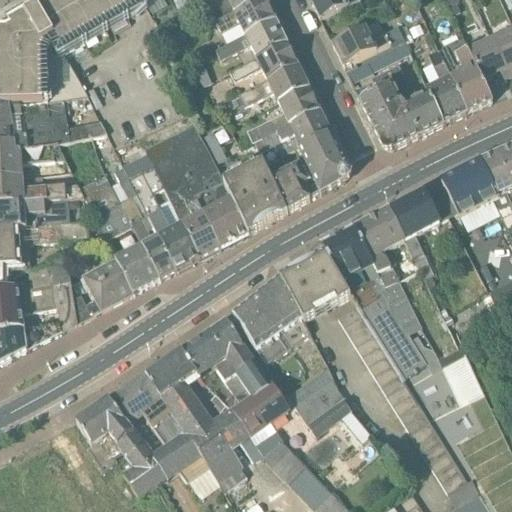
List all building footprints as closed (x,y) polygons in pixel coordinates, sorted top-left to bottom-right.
[(65,106),(90,103),(61,55),(146,8),(141,0),(56,0),(43,8),(41,4),(34,8),(38,16),(26,22),(30,30),(20,35),(0,35),(0,112),(64,104),(65,106)] [(141,0),(146,8),(155,4),(159,0),(141,0)] [(179,0),(185,10),(197,5),(197,4),(194,0),(179,0)] [(204,0),(197,4),(197,5),(200,10),(216,1),(214,0),(204,0)] [(263,0),(225,0),(227,1),(218,6),(225,22),(264,1),(263,0)] [(308,0),(320,24),(361,3),(359,0),(308,0)] [(458,0),(445,0),(450,9),(460,4),(458,0)] [(240,30),(245,39),(245,40),(276,24),(264,1),(225,22),(216,26),(222,38),(240,30)] [(200,10),(197,5),(185,10),(177,14),(180,21),(182,24),(202,15),(200,10)] [(458,8),(451,11),(454,19),(461,16),(458,8)] [(180,21),(177,14),(168,18),(171,25),(180,21)] [(252,50),(256,62),(287,47),(276,24),(245,40),(245,39),(216,53),(221,64),(252,50)] [(384,37),(379,26),(333,49),(344,73),(399,46),(393,32),(384,37)] [(423,37),(419,27),(410,31),(414,41),(423,37)] [(511,32),(491,42),(510,81),(511,80),(511,32)] [(164,42),(172,38),(169,33),(162,37),(164,42)] [(450,82),(467,119),(493,107),(462,42),(443,51),(456,79),(450,82)] [(499,86),(510,81),(491,42),(468,53),(483,85),(495,79),(499,86)] [(262,73),(268,85),(298,70),(287,47),(256,62),(231,75),(236,85),(262,73)] [(444,130),(467,119),(450,82),(439,57),(430,61),(441,86),(427,92),(431,101),(444,130)] [(199,59),(190,64),(204,91),(213,87),(199,59)] [(279,108),(309,93),(298,70),(268,85),(268,86),(239,99),(245,111),(274,98),(279,108)] [(356,95),(360,105),(383,151),(384,151),(393,155),(444,130),(431,101),(407,112),(406,109),(402,106),(413,101),(399,70),(372,83),(374,87),(356,95)] [(263,144),(320,116),(309,93),(279,108),(284,118),(248,135),(253,147),(262,143),(263,144)] [(231,105),(233,110),(234,110),(241,106),(239,101),(231,105)] [(65,106),(64,104),(0,112),(0,155),(58,149),(59,150),(71,148),(108,138),(101,126),(69,132),(65,106)] [(190,121),(198,117),(194,109),(185,113),(190,121)] [(282,161),(289,158),(299,153),(331,138),(320,116),(263,144),(268,154),(276,150),(282,161)] [(195,129),(193,130),(145,154),(147,158),(123,169),(124,171),(122,172),(127,183),(151,171),(162,193),(168,205),(174,216),(188,209),(188,210),(196,207),(220,255),(249,240),(222,188),(225,186),(195,129)] [(213,135),(202,141),(216,168),(227,163),(213,135)] [(306,168),(321,199),(343,186),(344,186),(345,186),(346,185),(349,175),(349,174),(349,173),(348,172),(331,138),(299,153),(306,168)] [(0,183),(25,183),(24,169),(67,165),(59,150),(58,149),(0,155),(0,183)] [(511,152),(499,158),(511,188),(511,152)] [(289,176),(296,173),(289,158),(282,161),(289,175),(289,176)] [(511,188),(499,158),(498,158),(480,166),(499,203),(507,218),(511,216),(511,188)] [(503,220),(507,218),(499,203),(480,166),(480,165),(441,185),(461,223),(496,205),(503,220)] [(264,168),(225,186),(222,188),(249,240),(291,216),(272,182),(264,168)] [(272,182),(291,216),(321,199),(306,168),(296,173),(289,176),(289,175),(272,182)] [(127,183),(176,278),(199,266),(189,247),(192,245),(183,228),(180,229),(174,216),(168,205),(159,210),(153,198),(162,193),(151,171),(127,183)] [(160,286),(176,278),(127,183),(122,172),(115,176),(120,185),(111,190),(110,190),(160,286)] [(117,266),(116,266),(133,300),(160,286),(110,190),(111,190),(105,179),(80,192),(79,190),(77,190),(84,203),(86,203),(117,266)] [(0,208),(61,205),(84,203),(77,190),(35,193),(35,189),(43,189),(43,182),(25,183),(0,183),(0,208)] [(416,243),(442,230),(424,196),(388,215),(405,248),(406,248),(414,264),(424,259),(416,243)] [(0,208),(0,232),(19,231),(47,229),(47,222),(40,222),(40,219),(46,219),(62,218),(61,205),(0,208)] [(199,266),(220,255),(196,207),(188,210),(188,209),(174,216),(180,229),(183,228),(192,245),(189,247),(199,266)] [(385,259),(405,248),(388,215),(354,233),(385,294),(399,285),(385,259)] [(89,244),(88,227),(88,226),(47,229),(19,231),(0,232),(0,295),(4,294),(4,273),(22,272),(21,250),(89,244)] [(423,333),(399,285),(385,294),(354,233),(321,251),(343,287),(352,302),(354,302),(358,310),(364,320),(370,330),(376,339),(383,349),(389,359),(395,369),(401,378),(405,385),(428,368),(410,340),(423,333)] [(311,323),(352,302),(343,287),(321,251),(324,258),(289,278),(280,283),(290,301),(305,326),(311,323)] [(61,327),(63,337),(78,329),(74,303),(67,260),(28,275),(31,290),(5,294),(4,294),(0,295),(0,337),(25,333),(23,319),(59,313),(61,327)] [(116,266),(84,282),(102,316),(133,300),(116,266)] [(312,339),(305,326),(290,301),(280,283),(234,320),(233,321),(266,370),(312,339)] [(511,327),(511,287),(489,298),(505,331),(511,327)] [(74,303),(78,329),(92,322),(81,300),(74,303)] [(345,332),(364,320),(358,310),(339,323),(345,332)] [(448,320),(445,312),(439,315),(443,322),(448,320)] [(450,319),(444,323),(447,330),(454,326),(450,319)] [(351,342),(370,330),(364,320),(345,332),(351,342)] [(215,375),(233,400),(242,413),(272,392),(226,326),(181,357),(196,379),(200,384),(215,375)] [(25,333),(0,337),(0,370),(63,337),(61,327),(25,333)] [(357,352),(376,339),(370,330),(351,342),(357,352)] [(363,361),(383,349),(376,339),(357,352),(363,361)] [(369,371),(389,359),(383,349),(363,361),(369,371)] [(190,383),(196,379),(181,357),(175,361),(146,380),(207,471),(217,487),(218,486),(226,499),(249,483),(244,476),(246,475),(234,456),(237,454),(242,451),(254,469),(264,463),(263,462),(264,461),(256,450),(252,444),(251,444),(233,419),(232,417),(231,416),(217,425),(211,429),(183,388),(190,383)] [(375,381),(395,369),(389,359),(369,371),(375,381)] [(381,391),(401,378),(395,369),(375,381),(381,391)] [(329,372),(288,401),(295,411),(307,402),(334,383),(329,372)] [(387,400),(407,388),(405,385),(401,378),(381,391),(387,400)] [(150,460),(169,486),(181,478),(189,489),(190,488),(198,499),(217,487),(207,471),(146,380),(109,406),(109,405),(150,460)] [(320,421),(344,404),(334,383),(307,402),(295,411),(301,420),(313,412),(320,421)] [(393,410),(413,398),(407,388),(387,400),(393,410)] [(233,419),(251,444),(252,444),(289,418),(272,392),(242,413),(233,419)] [(399,420),(419,407),(413,398),(393,410),(399,420)] [(223,407),(221,405),(215,399),(210,405),(221,416),(226,410),(223,407)] [(342,425),(353,417),(344,404),(320,421),(308,430),(317,443),(342,425)] [(122,459),(133,472),(150,460),(109,405),(77,427),(77,428),(92,451),(87,454),(102,477),(119,467),(116,463),(122,459)] [(405,430),(425,417),(419,407),(399,420),(405,430)] [(412,439),(432,427),(425,417),(405,430),(412,439)] [(418,449),(438,437),(432,427),(412,439),(418,449)] [(256,450),(264,461),(283,447),(285,446),(278,435),(256,450)] [(424,459),(444,447),(438,437),(418,449),(424,459)] [(41,450),(60,480),(79,468),(60,438),(41,450)] [(263,462),(264,463),(271,471),(289,453),(283,447),(264,461),(263,462)] [(430,469),(450,456),(444,447),(424,459),(430,469)] [(60,480),(41,450),(22,462),(41,492),(60,480)] [(271,471),(280,480),(298,462),(289,453),(271,471)] [(436,478),(456,466),(450,456),(430,469),(436,478)] [(280,480),(289,488),(306,471),(298,462),(280,480)] [(442,488),(462,476),(456,466),(436,478),(442,488)] [(289,488),(297,497),(315,480),(307,473),(306,471),(289,488)] [(462,476),(442,488),(448,498),(468,486),(462,476)] [(297,497),(306,506),(323,489),(315,480),(297,497)] [(306,506),(311,511),(317,511),(332,497),(323,489),(306,506)] [(81,493),(72,499),(78,509),(88,503),(85,499),(81,493)] [(158,507),(159,506),(153,496),(143,503),(148,511),(149,511),(155,509),(158,507)] [(317,511),(334,511),(341,506),(332,497),(317,511)] [(72,499),(63,505),(66,511),(74,511),(78,509),(72,499)] [(395,511),(412,511),(418,508),(412,499),(395,511)]
